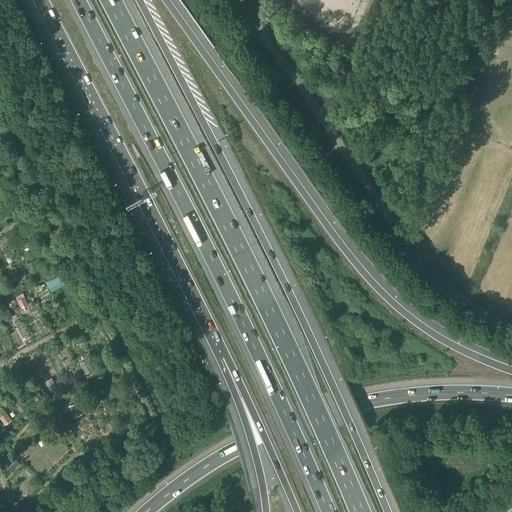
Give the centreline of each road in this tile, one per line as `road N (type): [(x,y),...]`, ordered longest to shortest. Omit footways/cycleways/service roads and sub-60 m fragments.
road 1 (motorway): [(78,0),(328,511)]
road 2 (motorway): [(358,511),(289,353),(110,0)]
road 3 (motorway): [(386,511),(251,217),(138,0)]
road 4 (motorway): [(511,371),(444,340),(390,302),(165,0)]
road 5 (motorway): [(41,0),(224,357)]
road 6 (motorway): [(511,395),(433,393),(326,411),(230,451),(146,511)]
road 7 (motorway): [(224,357),(297,511)]
road 8 (motorway): [(224,357),(266,511)]
